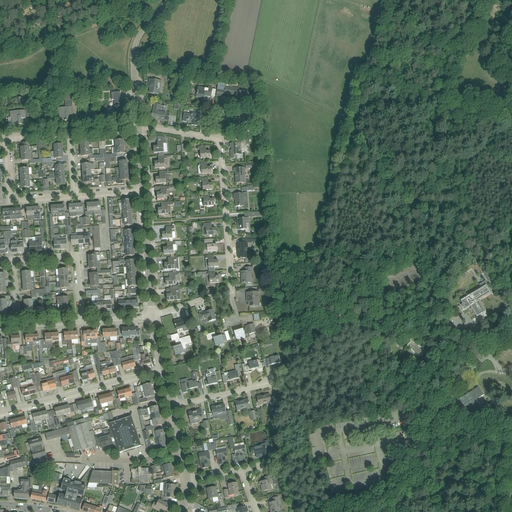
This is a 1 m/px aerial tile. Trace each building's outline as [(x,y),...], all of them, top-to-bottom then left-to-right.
[(453,35),(453,38),(452,41),(465,43),(466,38),(453,35)] [(150,80),(149,84),(151,85),(150,88),(150,93),(155,94),(160,94),(160,89),(157,89),(158,83),(161,83),(161,81),(155,80),(150,80)] [(217,87),(216,95),(217,95),(225,97),(225,93),(231,94),(237,95),(236,101),(247,103),(248,98),(249,92),(244,91),(239,90),(239,89),(232,87),(226,87),(226,83),(218,83),(217,87)] [(197,92),(197,97),(205,98),(205,96),(211,97),(215,98),(216,90),(213,89),(213,88),(209,87),(208,89),(198,88),(197,92)] [(115,111),(106,112),(107,119),(115,118),(122,118),(122,111),(121,105),(122,105),(122,99),(121,99),(120,92),(111,92),(112,100),(114,100),(115,106),(114,106),(115,111)] [(60,113),(60,116),(60,121),(69,120),(69,114),(73,114),(72,99),(78,98),(77,93),(66,93),(66,99),(65,99),(65,108),(58,108),(58,113),(60,113)] [(160,105),(159,105),(154,104),(153,110),(151,118),(152,118),(153,119),(156,120),(157,119),(169,121),(170,113),(167,112),(168,106),(160,105)] [(12,117),(12,120),(12,125),(21,124),(21,118),(25,117),(25,111),(10,112),(10,117),(12,117)] [(184,113),(183,117),(183,121),(188,122),(189,119),(192,120),(191,125),(198,126),(199,121),(201,121),(202,115),(202,112),(198,111),(197,114),(192,113),(192,114),(184,113)] [(257,112),(251,113),(244,113),(239,114),(240,118),(241,118),(241,119),(233,119),(233,131),(241,131),(241,132),(247,132),(246,127),(245,125),(243,125),(243,122),(244,121),(244,117),(258,116),(257,112)] [(154,153),(167,152),(167,143),(166,144),(165,137),(157,136),(158,141),(157,141),(157,146),(153,147),(154,153)] [(245,137),(242,137),(237,138),(237,143),(230,144),(230,147),(232,147),(232,152),(231,153),(231,159),(237,158),(237,155),(241,154),(241,152),(246,151),(245,137)] [(21,148),(21,154),(32,153),(32,147),(29,147),(29,143),(23,144),(23,147),(21,148)] [(104,158),(116,157),(117,157),(116,154),(124,153),(124,146),(113,147),(113,154),(111,154),(106,154),(106,148),(103,148),(103,158),(104,158)] [(200,150),(200,153),(201,158),(211,158),(210,151),(206,152),(206,146),(197,147),(198,150),(200,150)] [(92,159),(96,158),(103,158),(103,148),(99,148),(99,149),(100,155),(92,155),(92,159)] [(165,168),(165,165),(168,165),(168,159),(171,159),(171,156),(158,156),(158,162),(155,162),(155,168),(165,168)] [(202,163),(199,163),(199,166),(201,166),(202,175),(212,174),(211,167),(207,168),(207,162),(202,163)] [(244,168),(239,169),(234,169),(234,172),(235,172),(236,183),(245,183),(244,168)] [(166,186),(166,183),(165,175),(168,175),(167,171),(159,172),(159,177),(156,178),(156,184),(159,184),(159,187),(166,186)] [(128,173),(120,174),(117,174),(118,184),(125,183),(125,180),(129,180),(128,173)] [(200,179),(200,182),(202,182),(203,190),(213,190),(212,183),(208,184),(208,178),(200,179)] [(173,186),(169,187),(160,187),(160,193),(157,193),(157,199),(167,199),(167,196),(170,195),(170,190),(174,189),(173,186)] [(239,193),(234,194),(234,197),(236,197),(237,200),(235,200),(236,207),(241,206),(244,206),(244,204),(248,203),(248,197),(247,193),(244,193),(239,193)] [(209,194),(204,195),(201,195),(201,198),(204,198),(204,206),(214,206),(214,199),(210,200),(209,194)] [(130,200),(129,200),(129,197),(122,198),(122,201),(119,201),(119,204),(120,204),(120,207),(131,207),(130,200)] [(175,202),(170,202),(161,203),(162,208),(158,208),(158,215),(168,214),(168,211),(170,211),(170,205),(173,205),(173,204),(175,204),(175,202)] [(100,203),(94,203),(94,211),(94,215),(101,215),(101,217),(102,216),(105,216),(105,210),(100,210),(100,208),(100,203)] [(77,226),(83,226),(86,226),(86,218),(80,218),(80,224),(77,224),(77,226)] [(248,218),(243,218),(240,218),(240,223),(238,223),(239,230),(245,230),(245,233),(249,232),(248,221),(248,218)] [(131,219),(121,220),(121,227),(124,227),(124,226),(132,225),(131,219)] [(212,223),(207,223),(203,224),(204,227),(206,227),(206,236),(216,235),(216,228),(212,228),(212,223)] [(93,226),(83,227),(83,228),(90,228),(90,235),(93,234),(93,232),(93,229),(93,226)] [(174,226),(172,226),(166,227),(166,232),(162,232),(163,239),(173,238),(172,232),(174,232),(174,226)] [(122,238),(123,237),(133,237),(132,230),(126,231),(126,229),(121,229),(122,238)] [(242,238),(242,243),(237,243),(237,244),(238,244),(239,253),(238,254),(238,258),(248,258),(250,257),(250,254),(248,253),(247,243),(252,243),(252,242),(259,241),(259,237),(252,238),(252,237),(242,238)] [(208,240),(204,240),(205,243),(207,243),(208,251),(213,251),(217,251),(217,244),(213,245),(213,239),(208,240)] [(180,241),(175,241),(167,242),(167,248),(163,248),(164,254),(174,254),(173,245),(175,245),(181,244),(180,241)] [(92,255),(89,256),(89,262),(97,261),(96,256),(100,256),(99,252),(96,253),(95,253),(91,253),(92,255)] [(209,255),(205,256),(206,259),(206,267),(209,267),(209,268),(214,267),(219,267),(218,260),(214,261),(214,258),(214,255),(209,255)] [(176,257),(173,257),(168,258),(168,263),(164,263),(165,270),(175,269),(174,261),(176,260),(176,257)] [(126,268),(127,268),(135,267),(135,261),(127,261),(125,261),(123,260),(112,260),(113,268),(114,268),(115,269),(116,269),(116,268),(119,268),(119,267),(116,267),(116,264),(125,264),(125,267),(126,268)] [(252,268),(246,268),(245,268),(245,272),(241,272),(242,272),(243,277),(242,277),(242,283),(251,283),(250,272),(252,272),(252,268)] [(216,277),(215,271),(206,272),(207,287),(208,287),(215,286),(215,283),(220,283),(219,276),(216,277)] [(177,273),(174,273),(173,273),(169,273),(169,278),(165,279),(166,285),(176,284),(176,282),(180,281),(180,273),(177,273)] [(486,280),(479,284),(481,288),(461,301),(465,309),(470,306),(476,317),(486,311),(479,301),(491,293),(486,284),(487,283),(486,280)] [(114,285),(114,287),(115,287),(115,291),(122,290),(122,285),(118,285),(117,281),(114,281),(114,285)] [(37,289),(37,293),(47,293),(47,296),(53,296),(53,292),(47,293),(47,287),(45,287),(45,283),(43,283),(43,284),(43,287),(44,287),(44,289),(37,289)] [(177,288),(175,288),(173,288),(170,289),(170,294),(167,294),(167,301),(177,300),(181,299),(180,291),(182,291),(182,288),(177,288)] [(258,292),(252,293),(247,293),(247,299),(249,299),(249,306),(252,306),(252,307),(256,306),(259,305),(258,292)] [(125,301),(125,298),(125,294),(123,295),(123,298),(119,298),(115,298),(116,305),(119,304),(119,308),(126,308),(125,301)] [(57,298),(57,304),(68,304),(67,297),(64,297),(64,296),(63,296),(55,296),(55,298),(57,298)] [(114,298),(104,299),(105,302),(105,309),(111,309),(111,305),(114,305),(114,298)] [(199,312),(200,316),(201,319),(203,318),(205,323),(211,321),(216,319),(213,310),(203,313),(202,311),(199,312)] [(176,329),(181,328),(183,327),(185,332),(189,331),(188,326),(186,318),(174,321),(176,329)] [(245,326),(245,329),(234,332),(236,339),(245,337),(244,334),(248,333),(248,334),(256,332),(254,323),(245,326)] [(84,334),(81,334),(82,345),(85,345),(85,343),(91,343),(91,339),(90,331),(84,331),(84,334)] [(65,340),(62,341),(62,345),(68,345),(68,350),(70,350),(73,350),(72,343),(72,340),(71,332),(65,333),(65,338),(65,340)] [(215,332),(206,335),(208,340),(213,338),(215,346),(224,343),(223,339),(225,338),(224,335),(216,337),(215,332)] [(46,340),(42,340),(43,346),(43,349),(48,348),(48,350),(53,349),(53,345),(52,341),(52,334),(45,334),(46,340)] [(180,339),(175,340),(177,346),(173,347),(175,355),(184,352),(183,349),(186,348),(185,345),(192,343),(191,340),(193,339),(192,338),(195,337),(194,334),(192,335),(192,336),(190,336),(189,336),(180,339)] [(0,346),(2,347),(3,359),(5,359),(5,360),(8,360),(8,359),(6,339),(2,339),(2,337),(1,336),(0,336),(0,346)] [(12,342),(8,342),(8,347),(8,349),(13,349),(13,346),(20,345),(20,343),(20,341),(19,336),(12,337),(12,342)] [(407,346),(418,356),(423,350),(424,351),(425,351),(418,345),(419,344),(413,338),(410,341),(411,342),(407,346)] [(130,349),(132,348),(136,348),(139,347),(138,344),(132,345),(132,343),(132,339),(130,340),(130,343),(130,349)] [(136,348),(137,355),(139,360),(142,359),(142,360),(143,365),(146,364),(147,365),(152,363),(151,359),(150,359),(148,351),(144,352),(142,346),(139,347),(136,348)] [(279,355),(270,357),(268,358),(266,348),(261,349),(266,369),(272,367),(272,365),(280,363),(279,355)] [(117,351),(114,351),(118,364),(122,362),(122,364),(124,370),(126,369),(127,370),(130,369),(130,368),(127,357),(121,359),(120,355),(118,356),(117,351)] [(133,356),(127,357),(130,368),(136,367),(133,356)] [(106,359),(107,364),(109,374),(116,372),(114,367),(111,367),(109,358),(106,359)] [(242,364),(243,369),(244,374),(253,372),(253,371),(250,372),(249,370),(257,368),(258,369),(263,368),(262,363),(260,363),(260,360),(259,360),(258,359),(248,361),(249,365),(246,366),(245,364),(242,364)] [(109,374),(107,364),(101,365),(103,375),(109,374)] [(235,365),(236,371),(224,373),(224,375),(222,375),(223,380),(227,379),(228,381),(239,378),(238,374),(241,373),(239,364),(235,365)] [(87,373),(86,367),(85,368),(84,369),(80,370),(81,374),(83,381),(89,379),(87,373)] [(87,369),(87,373),(89,379),(95,377),(93,368),(87,369)] [(70,377),(67,377),(67,378),(69,385),(75,383),(73,377),(77,376),(76,373),(74,373),(74,372),(69,373),(70,377)] [(185,383),(181,384),(183,393),(187,392),(187,390),(198,387),(196,380),(197,379),(196,372),(192,372),(193,380),(187,381),(188,383),(185,383)] [(206,385),(217,383),(217,382),(218,381),(221,380),(219,372),(206,374),(207,381),(205,381),(206,385)] [(39,373),(35,374),(37,382),(37,383),(38,387),(42,386),(44,391),(50,390),(48,383),(47,379),(41,380),(39,373)] [(53,377),(47,379),(50,390),(56,388),(55,382),(58,381),(57,377),(56,373),(53,374),(53,377)] [(35,374),(31,375),(32,379),(26,381),(27,384),(30,395),(36,393),(34,383),(37,383),(37,382),(35,374)] [(67,378),(67,377),(66,374),(60,376),(60,377),(58,377),(59,382),(61,381),(62,386),(65,385),(65,386),(69,385),(67,378)] [(1,392),(2,394),(3,400),(9,399),(10,400),(17,398),(15,392),(14,388),(17,387),(15,377),(15,378),(14,376),(10,378),(10,379),(12,387),(10,387),(11,389),(1,392)] [(30,395),(27,384),(21,386),(19,378),(18,376),(15,377),(18,387),(21,386),(22,390),(24,396),(30,395)] [(481,412),(474,401),(483,395),(478,387),(469,393),(459,399),(463,405),(461,407),(463,410),(466,409),(474,421),(483,415),(483,414),(488,410),(486,408),(481,412)] [(130,389),(124,390),(126,397),(132,396),(134,405),(139,404),(136,394),(136,393),(131,394),(130,389)] [(119,398),(116,398),(117,402),(118,407),(119,409),(122,408),(120,399),(126,397),(124,390),(117,392),(119,398)] [(140,395),(140,393),(136,394),(139,404),(145,402),(151,400),(150,397),(154,396),(154,395),(155,395),(154,392),(153,392),(152,390),(144,391),(146,397),(140,399),(139,395),(140,395)] [(117,402),(116,398),(115,396),(112,397),(111,393),(108,394),(108,393),(105,394),(105,395),(107,402),(113,401),(114,403),(117,402)] [(258,404),(259,404),(259,405),(270,403),(271,405),(274,406),(275,404),(275,400),(275,396),(270,397),(270,394),(266,395),(266,396),(258,398),(258,402),(257,402),(258,404)] [(97,403),(98,408),(99,414),(103,413),(101,404),(107,402),(105,395),(99,397),(100,402),(97,403)] [(91,399),(84,401),(86,409),(93,407),(91,399)] [(235,402),(237,407),(238,411),(249,408),(250,411),(250,410),(248,399),(235,402)] [(86,409),(84,401),(77,403),(79,411),(86,409)] [(212,407),(213,412),(214,416),(226,413),(229,425),(234,424),(231,411),(226,412),(224,404),(212,407)] [(69,405),(62,407),(64,415),(71,413),(69,405)] [(64,415),(62,407),(59,407),(59,406),(55,407),(56,408),(55,409),(57,416),(64,415)] [(191,423),(192,424),(197,423),(197,420),(203,419),(201,409),(189,412),(191,423)] [(47,411),(40,413),(42,420),(43,424),(47,423),(46,420),(48,420),(48,419),(49,419),(47,411)] [(31,425),(33,430),(33,432),(37,431),(36,424),(42,422),(43,424),(42,420),(40,413),(33,414),(34,419),(30,420),(31,425)] [(109,423),(119,453),(122,452),(126,452),(126,451),(131,449),(132,450),(135,448),(141,446),(132,416),(109,423)] [(25,417),(18,419),(20,426),(27,424),(25,417)] [(55,427),(56,430),(63,428),(62,425),(61,425),(59,417),(53,418),(53,419),(55,427)] [(20,426),(18,419),(10,421),(12,428),(20,426)] [(6,422),(0,423),(0,427),(1,431),(8,429),(6,422)] [(82,424),(75,426),(82,449),(82,450),(94,446),(86,423),(82,424)] [(64,428),(66,435),(70,434),(74,447),(73,447),(74,452),(77,451),(77,450),(82,449),(75,426),(74,425),(64,428)] [(105,434),(97,436),(100,445),(102,444),(102,445),(106,444),(106,443),(111,441),(111,439),(109,432),(108,432),(108,431),(107,427),(102,429),(103,432),(104,431),(105,434)] [(54,439),(66,435),(64,428),(63,428),(56,430),(51,432),(52,435),(54,439)] [(156,444),(158,444),(166,442),(165,436),(157,438),(154,438),(156,444)] [(233,437),(229,438),(231,450),(235,449),(235,454),(236,454),(236,457),(237,462),(244,460),(243,453),(246,453),(245,448),(244,446),(235,447),(235,444),(233,437)] [(27,449),(31,448),(31,449),(33,449),(33,451),(32,451),(34,460),(47,456),(45,448),(44,448),(43,446),(44,446),(42,438),(29,441),(29,442),(25,443),(27,449)] [(256,453),(257,458),(261,457),(263,456),(267,455),(265,445),(251,449),(252,454),(256,453)] [(226,448),(216,450),(218,458),(219,460),(219,465),(226,464),(225,456),(228,456),(227,451),(226,449),(226,448)] [(15,454),(10,455),(11,459),(20,457),(18,450),(14,451),(15,454)] [(209,452),(204,453),(199,454),(200,461),(201,461),(202,468),(209,467),(207,460),(210,459),(209,454),(209,452)] [(25,458),(10,461),(10,465),(11,471),(16,470),(16,468),(18,468),(27,466),(28,465),(26,458),(25,458)] [(162,472),(166,472),(172,470),(171,464),(164,465),(161,466),(162,472)] [(0,496),(0,497),(10,497),(11,487),(11,477),(11,471),(10,465),(0,468),(0,496)] [(132,483),(136,483),(136,485),(139,485),(139,484),(150,483),(149,469),(142,469),(141,468),(140,468),(139,468),(139,469),(135,469),(135,470),(132,470),(132,483)] [(172,470),(166,472),(166,475),(163,476),(164,479),(167,478),(174,476),(172,470)] [(93,471),(90,480),(89,483),(112,484),(112,485),(119,485),(120,473),(121,473),(121,472),(93,471)] [(272,475),(273,480),(273,481),(272,481),(271,476),(265,477),(266,481),(260,482),(260,485),(261,485),(262,491),(272,489),(271,484),(273,483),(272,483),(274,482),(274,485),(279,484),(278,480),(275,474),(271,475),(272,475)] [(87,484),(64,478),(57,504),(80,510),(87,484)] [(49,495),(49,497),(48,502),(55,503),(56,496),(52,495),(54,484),(51,483),(51,487),(49,495)] [(160,490),(163,491),(175,492),(175,489),(176,490),(177,486),(176,486),(176,485),(166,484),(167,483),(160,485),(160,490)] [(228,490),(227,490),(224,490),(225,499),(229,498),(229,496),(239,494),(237,483),(228,484),(229,490),(228,490)] [(31,499),(39,500),(40,491),(42,491),(42,490),(43,487),(40,486),(34,485),(33,489),(31,499)] [(217,507),(218,508),(227,506),(227,505),(224,505),(222,493),(217,494),(217,491),(215,491),(215,487),(207,488),(208,488),(209,491),(208,491),(208,494),(209,494),(210,498),(218,497),(218,501),(220,500),(221,506),(217,507)] [(40,491),(39,500),(46,501),(48,491),(42,490),(42,491),(40,491)] [(279,497),(277,497),(272,498),(273,502),(269,503),(270,511),(277,511),(280,511),(279,505),(280,505),(279,497)] [(160,508),(162,509),(167,511),(170,504),(166,502),(166,503),(159,500),(157,504),(155,502),(153,505),(151,503),(149,506),(152,507),(159,511),(160,508)]
